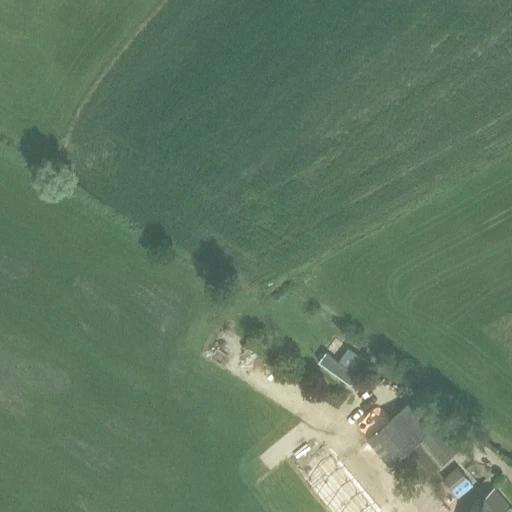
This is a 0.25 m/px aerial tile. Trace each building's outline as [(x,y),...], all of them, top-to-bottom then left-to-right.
[(339,360),(359,374),(368,360),(348,347),(339,360)] [(326,351),(319,361),(352,384),(359,374),(339,360),(326,351)] [(403,454),(423,479),(462,445),(418,393),(367,436),(391,464),(403,454)] [(309,488),(329,511),(380,511),(383,510),(341,461),(309,488)] [(443,478),(453,490),(467,478),(457,467),(443,478)] [(511,511),(511,507),(495,487),(465,511),(511,511)]
